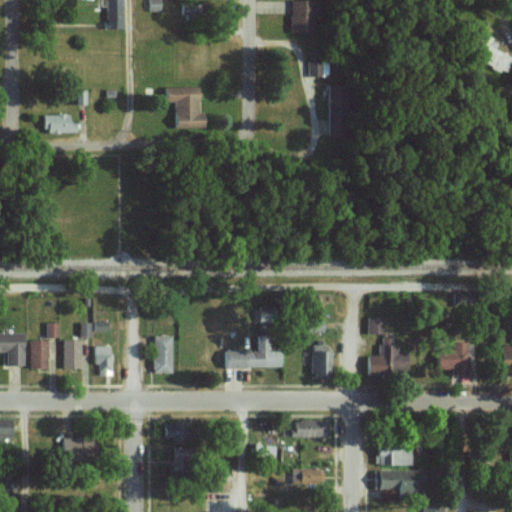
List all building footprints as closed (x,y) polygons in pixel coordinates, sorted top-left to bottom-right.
[(120,0),(97,0),(98,7),(105,7),(105,28),(120,29),(120,0)] [(159,10),(158,0),(147,0),(147,11),(159,10)] [(291,0),(288,0),(289,32),(317,31),(316,0),(291,0)] [(491,37),(476,30),(465,55),(506,72),(511,57),(487,47),(491,37)] [(307,76),(320,76),(320,60),(307,60),(307,76)] [(321,75),(328,76),(329,63),(321,62),(321,75)] [(343,134),(343,125),(347,125),(348,85),(327,84),(327,133),(343,134)] [(172,128),(202,128),(201,112),(197,112),(196,86),(162,87),(163,102),(172,101),(172,128)] [(85,104),(85,90),(72,90),(73,105),(85,104)] [(40,114),(40,132),(73,132),(73,123),(66,122),(66,114),(40,114)] [(382,316),(365,316),(365,333),(382,333),(382,316)] [(321,330),(322,318),(306,318),(305,330),(321,330)] [(45,336),(56,336),(56,321),(44,322),(45,336)] [(105,321),(93,321),(93,331),(106,330),(105,321)] [(88,336),(89,322),(78,322),(78,336),(88,336)] [(0,351),(4,351),(4,365),(22,364),(21,332),(0,332),(0,351)] [(170,335),(151,334),(150,372),(170,372),(170,335)] [(222,366),(280,366),(280,349),(266,349),(265,337),(256,337),(256,350),(222,350),(222,366)] [(365,355),(365,371),(405,371),(405,351),(395,351),(395,337),(378,337),(378,355),(365,355)] [(28,367),(46,367),(45,339),(28,339),(28,367)] [(61,368),(79,368),(79,339),(61,339),(61,368)] [(450,368),(450,374),(465,374),(466,341),(450,340),(449,349),(435,349),(435,368),(450,368)] [(511,375),(511,343),(498,344),(499,365),(505,365),(505,375),(511,375)] [(109,345),(92,346),(93,364),(96,364),(97,374),(109,374),(109,345)] [(309,372),(328,373),(329,346),(309,346),(309,372)] [(0,435),(9,435),(9,418),(0,418),(0,435)] [(326,437),(326,419),(290,418),(289,436),(326,437)] [(161,422),(161,434),(169,434),(169,440),(184,440),(185,422),(161,422)] [(60,460),(90,459),(89,436),(60,436),(60,460)] [(253,459),(271,462),(274,445),(256,443),(253,459)] [(409,464),(409,446),(373,445),(373,463),(409,464)] [(321,467),(289,468),(290,483),(321,482),(321,467)] [(411,470),(374,469),(373,490),(410,491),(411,470)] [(14,480),(4,481),(4,495),(15,494),(14,480)]
